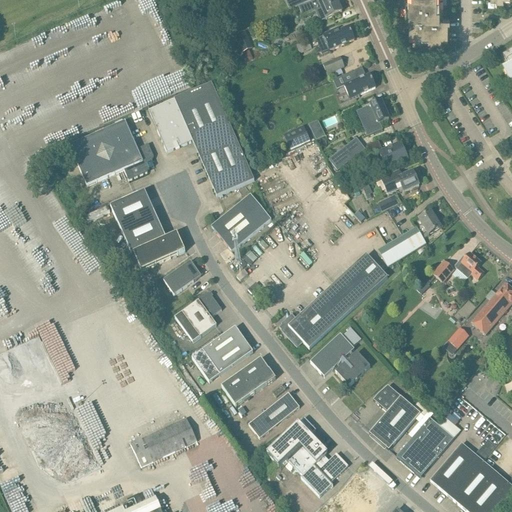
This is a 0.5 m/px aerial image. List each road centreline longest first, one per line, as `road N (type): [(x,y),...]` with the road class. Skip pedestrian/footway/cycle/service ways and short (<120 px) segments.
road 1 (unclassified): [(429,511),(293,378),(222,283),(177,195)]
road 2 (tertiary): [(416,130),(468,212),(511,251)]
